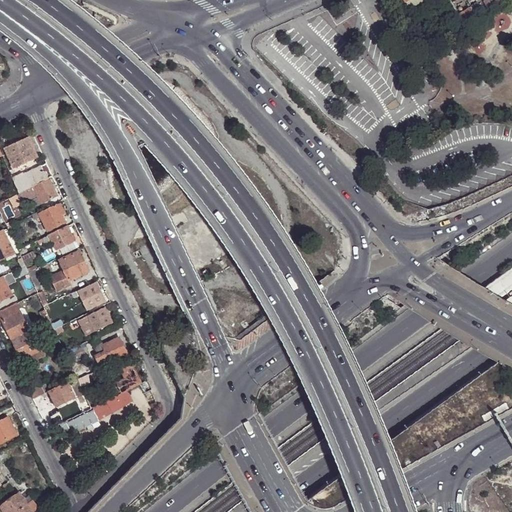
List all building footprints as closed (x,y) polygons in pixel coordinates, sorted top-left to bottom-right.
[(393,0),(397,6),(405,1),(409,9),(424,0),(393,0)] [(484,0),(485,1),(489,8),(502,0),(484,0)] [(472,7),(476,16),(489,8),(485,1),(479,5),(478,3),(471,6),(472,7)] [(454,17),(459,26),(476,16),(472,7),(454,17)] [(33,134),(5,147),(14,168),(37,158),(35,153),(41,150),(33,134)] [(20,193),(49,178),(53,176),(47,164),(14,180),(20,193)] [(20,193),(13,196),(15,203),(28,196),(29,199),(38,195),(42,204),(58,196),(49,178),(20,193)] [(42,212),(44,216),(50,230),(65,222),(62,216),(60,211),(63,210),(60,203),(42,212)] [(67,226),(37,241),(38,244),(43,241),(49,254),(74,241),(67,226)] [(3,231),(0,232),(0,260),(14,253),(3,231)] [(79,251),(59,260),(65,271),(51,277),(57,291),(71,284),(70,280),(89,271),(79,251)] [(21,257),(24,264),(36,258),(33,252),(21,257)] [(21,256),(20,254),(16,255),(22,268),(26,266),(25,265),(24,264),(21,258),(21,257),(21,256)] [(511,284),(511,268),(455,310),(464,320),(511,284)] [(0,278),(12,273),(10,270),(0,274),(0,278)] [(34,271),(30,273),(35,285),(40,282),(34,271)] [(0,278),(0,301),(12,295),(7,285),(16,281),(12,273),(0,278)] [(98,282),(79,291),(80,295),(87,310),(107,301),(98,282)] [(511,284),(464,320),(465,321),(470,327),(471,329),(511,298),(511,284)] [(38,294),(36,289),(24,294),(26,299),(38,294)] [(75,298),(73,293),(58,300),(60,305),(75,298)] [(87,310),(80,295),(75,298),(82,313),(87,310)] [(479,339),(511,314),(511,298),(471,329),(479,339)] [(16,304),(0,311),(0,320),(1,319),(12,340),(30,331),(16,304)] [(105,307),(79,320),(86,335),(112,322),(105,307)] [(51,321),(46,310),(40,313),(45,324),(51,321)] [(51,321),(45,324),(51,335),(56,333),(55,330),(53,326),(51,321)] [(34,329),(30,331),(12,340),(22,360),(27,358),(30,365),(33,366),(38,363),(39,361),(38,360),(46,356),(46,354),(34,329)] [(96,356),(101,368),(112,363),(111,361),(127,353),(119,337),(103,345),(106,351),(98,355),(96,356)] [(94,347),(98,355),(106,351),(103,345),(102,343),(94,347)] [(80,345),(65,352),(71,364),(75,362),(85,357),(80,345)] [(75,362),(71,364),(72,366),(75,373),(79,371),(75,362)] [(117,383),(111,386),(114,393),(116,396),(141,384),(132,364),(112,373),(117,383)] [(75,373),(72,366),(66,369),(71,380),(77,377),(75,373)] [(79,371),(75,373),(77,377),(81,386),(88,382),(83,370),(79,371)] [(77,377),(71,380),(49,391),(56,406),(84,393),(81,386),(77,377)] [(41,384),(28,390),(33,399),(46,392),(41,384)] [(107,400),(92,407),(93,409),(98,420),(113,413),(107,400)] [(98,420),(93,409),(61,425),(63,431),(62,431),(65,437),(98,420)] [(0,445),(17,437),(13,429),(10,430),(8,428),(11,426),(7,417),(0,420),(0,445)] [(6,449),(0,452),(0,467),(4,465),(3,461),(10,457),(6,449)] [(12,489),(8,482),(3,485),(7,493),(12,489)] [(32,511),(23,499),(19,494),(1,507),(3,511),(32,511)] [(28,496),(23,499),(32,511),(34,511),(38,509),(28,496)]
